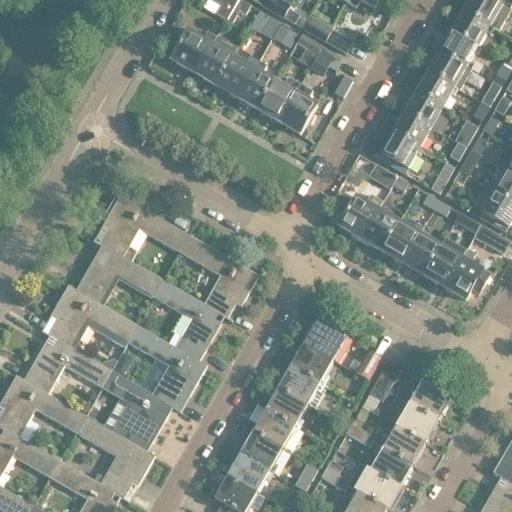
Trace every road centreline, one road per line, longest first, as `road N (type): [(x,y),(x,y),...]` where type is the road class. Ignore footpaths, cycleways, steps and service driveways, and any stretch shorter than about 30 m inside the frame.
road 1 (residential): [(163,511),(308,258)]
road 2 (residential): [(280,242),(416,0)]
road 3 (residential): [(280,242),(88,131)]
road 4 (residential): [(472,354),(308,258)]
road 5 (residential): [(0,282),(88,131)]
road 6 (residential): [(422,511),(499,370)]
road 7 (residential): [(88,131),(166,0)]
